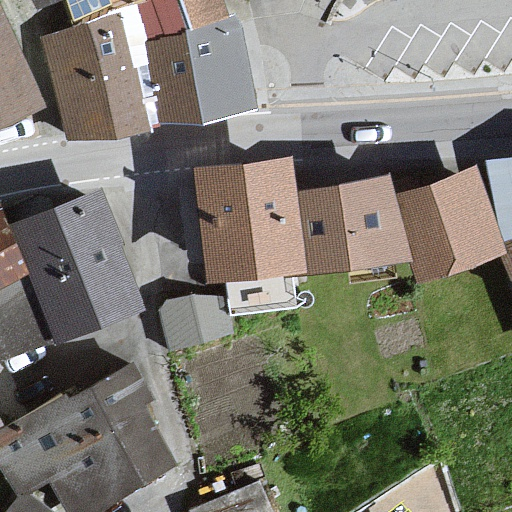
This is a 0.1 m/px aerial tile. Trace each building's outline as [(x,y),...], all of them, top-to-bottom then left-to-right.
[(27,0),(35,16),(61,4),(69,0),(27,0)] [(132,23),(137,50),(235,29),(221,0),(69,0),(61,4),(70,34),(132,23)] [(0,22),(0,128),(40,109),(0,22)] [(70,34),(44,38),(67,143),(118,144),(151,134),(137,50),(132,23),(70,34)] [(235,29),(137,50),(159,135),(257,120),(235,29)] [(289,161),(190,172),(201,286),(302,276),(293,197),(289,161)] [(511,161),(483,165),(498,247),(511,244),(511,161)] [(468,173),(393,203),(407,264),(414,291),(503,259),(498,247),(468,173)] [(387,179),(293,197),(302,276),(407,264),(393,203),(387,179)] [(97,191),(6,228),(48,349),(142,319),(114,251),(124,247),(97,191)] [(511,255),(503,259),(511,284),(511,255)] [(4,426),(0,427),(0,467),(18,499),(32,491),(49,481),(66,511),(99,511),(181,465),(146,404),(156,399),(134,361),(69,398),(65,391),(4,426)] [(18,499),(5,511),(56,511),(32,491),(18,499)]
